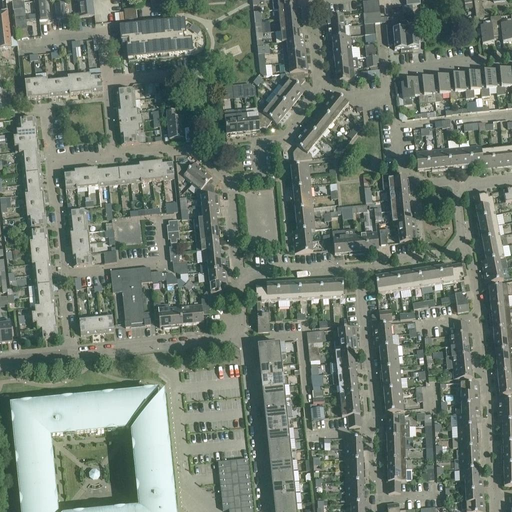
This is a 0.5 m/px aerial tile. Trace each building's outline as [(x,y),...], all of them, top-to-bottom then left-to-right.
[(12,1),(12,0),(1,0),(3,12),(0,12),(0,49),(11,48),(10,38),(6,3),(12,2),(12,1)] [(45,0),(37,0),(37,4),(38,12),(39,22),(47,21),(45,1),(45,0)] [(298,6),(297,0),(284,0),(277,1),(278,12),(296,10),(296,6),(298,6)] [(463,0),(465,9),(474,8),(474,7),(473,0),(463,0)] [(473,0),(474,7),(474,8),(476,21),(483,20),(481,2),(493,1),(493,5),(505,3),(505,0),(473,0)] [(76,15),(77,19),(94,17),(93,1),(78,3),(79,15),(76,15)] [(378,1),(362,3),(364,15),(367,15),(380,13),(378,1)] [(55,5),(56,21),(65,20),(64,4),(55,5)] [(123,11),(124,21),(140,19),(139,9),(136,10),(123,11)] [(28,40),(27,30),(24,10),(13,11),(16,38),(17,41),(28,40)] [(297,20),(296,10),(278,12),(279,22),(297,20)] [(368,26),(374,25),(381,24),(380,19),(380,13),(367,15),(368,26)] [(511,25),(501,26),(502,37),(503,44),(511,42),(511,16),(510,17),(511,25)] [(326,30),(344,28),(343,17),(325,19),(326,30)] [(501,26),(500,18),(490,19),(491,27),(480,28),(481,36),(482,46),(493,45),(493,38),(502,37),(501,26)] [(298,31),(297,20),(279,22),(280,33),(298,31)] [(185,21),(119,28),(121,42),(128,42),(129,46),(126,46),(128,61),(193,54),(191,39),(184,40),(184,36),(186,36),(185,21)] [(406,53),(412,52),(412,50),(418,49),(418,44),(423,43),(423,44),(424,44),(422,24),(415,24),(415,28),(408,29),(407,22),(403,23),(406,53)] [(403,23),(400,23),(400,30),(393,31),(392,27),(386,27),(388,47),(389,47),(393,46),(393,47),(394,47),(394,51),(401,51),(401,53),(400,53),(401,54),(406,53),(403,23)] [(374,25),(368,26),(364,26),(365,37),(367,37),(375,36),(374,25)] [(344,28),(326,30),(327,41),(332,41),(345,39),(344,28)] [(299,41),(298,31),(280,33),(281,44),(287,43),(299,42),(299,41)] [(376,43),(375,36),(367,37),(368,48),(374,47),(374,43),(376,43)] [(345,39),(332,41),(333,51),(351,49),(350,38),(345,39)] [(304,41),(299,41),(299,42),(287,43),(288,53),(305,52),(304,41)] [(352,60),(351,49),(333,51),(334,62),(352,60)] [(305,52),(288,53),(289,65),(306,63),(305,52)] [(370,69),(377,69),(376,64),(378,64),(378,57),(366,58),(367,65),(368,70),(370,69)] [(352,60),(334,62),(334,65),(332,65),(333,73),(353,71),(352,60)] [(306,63),(289,65),(284,65),(285,75),(286,75),(286,78),(299,87),(301,85),(302,85),(305,82),(304,74),(307,74),(306,63)] [(377,69),(370,69),(371,73),(367,74),(368,80),(380,79),(379,72),(377,72),(377,69)] [(500,77),(495,78),(496,89),(497,97),(505,96),(504,88),(511,88),(511,87),(510,76),(511,76),(510,70),(499,71),(500,77)] [(353,71),(333,73),(334,80),(336,80),(336,84),(354,82),(353,71)] [(484,79),(480,79),(479,80),(481,91),(480,91),(481,99),(489,98),(488,90),(496,89),(495,78),(494,71),(483,72),(484,79)] [(469,81),(464,81),(465,93),(466,101),(474,100),(473,92),(480,91),(481,91),(479,80),(480,79),(479,73),(468,74),(469,81)] [(90,76),(92,94),(102,93),(101,75),(90,76)] [(453,82),(449,83),(448,83),(449,94),(450,102),(458,101),(457,93),(465,93),(464,81),(464,75),(452,76),(453,82)] [(92,94),(90,76),(79,77),(81,95),(92,94)] [(438,84),(433,84),(433,85),(435,104),(443,103),(442,95),(449,94),(448,83),(449,83),(448,76),(437,78),(438,84)] [(81,95),(79,77),(68,78),(70,96),(81,95)] [(68,78),(57,79),(59,97),(70,96),(68,78)] [(299,87),(286,78),(287,80),(290,82),(284,89),(298,100),(304,92),(299,87)] [(422,86),(418,86),(417,86),(419,98),(418,98),(419,106),(435,104),(433,85),(433,84),(433,78),(421,79),(422,86)] [(59,97),(57,79),(46,80),(48,98),(59,97)] [(48,98),(46,80),(35,81),(37,99),(48,98)] [(403,107),(412,107),(411,99),(418,98),(419,98),(417,86),(418,86),(417,80),(406,81),(406,84),(401,85),(403,107)] [(37,99),(35,81),(25,82),(26,101),(37,99)] [(298,100),(284,89),(277,98),(291,109),(298,100)] [(117,103),(135,101),(134,90),(116,92),(117,103)] [(334,94),(327,102),(341,114),(349,105),(334,94)] [(291,109),(277,98),(270,106),(284,117),(291,109)] [(135,101),(117,103),(118,114),(136,112),(136,111),(135,101)] [(341,114),(327,102),(321,110),(335,122),(341,114)] [(284,117),(270,106),(265,113),(262,111),(257,111),(257,115),(259,129),(267,129),(270,125),(269,124),(271,122),(277,126),(284,117)] [(321,110),(314,119),(328,131),(335,122),(321,110)] [(138,111),(136,111),(136,112),(118,114),(119,124),(123,123),(123,124),(143,122),(142,117),(138,117),(138,111)] [(248,134),(247,116),(246,111),(235,112),(238,137),(245,136),(245,134),(248,134)] [(238,137),(235,112),(224,113),(226,136),(229,136),(230,138),(238,137)] [(183,138),(182,128),(181,119),(175,120),(175,113),(167,113),(169,140),(183,138)] [(257,115),(247,116),(248,134),(259,133),(259,129),(257,115)] [(16,132),(36,130),(35,119),(17,121),(18,131),(16,131),(16,132)] [(314,119),(307,127),(321,139),(328,131),(314,119)] [(143,122),(123,124),(123,125),(119,126),(120,136),(138,134),(140,134),(139,128),(143,127),(143,122)] [(490,132),(489,126),(485,127),(485,124),(478,125),(479,135),(486,135),(486,132),(490,132)] [(307,127),(300,136),(314,147),(321,139),(307,127)] [(36,130),(16,132),(17,138),(13,138),(14,143),(34,141),(33,140),(37,140),(36,130)] [(139,145),(138,134),(120,136),(121,147),(139,145)] [(314,147),(300,136),(293,144),(299,149),(296,152),(295,151),(293,154),(293,163),(312,161),(311,156),(309,154),(314,147)] [(34,142),(34,141),(14,143),(14,148),(17,147),(18,154),(38,152),(37,142),(34,142)] [(481,147),(470,148),(471,167),(482,166),(483,165),(481,152),(481,147)] [(470,148),(459,150),(460,168),(471,167),(470,148)] [(511,167),(511,148),(502,150),(504,168),(511,167)] [(459,150),(448,151),(450,169),(460,168),(459,150)] [(504,168),(502,150),(492,151),(493,169),(504,168)] [(450,169),(448,151),(437,152),(439,172),(447,171),(447,169),(450,169)] [(493,169),(492,151),(481,152),(483,165),(482,166),(482,170),(493,169)] [(38,152),(18,154),(20,154),(21,165),(40,163),(38,152)] [(437,152),(427,153),(428,171),(431,171),(431,172),(439,172),(437,152)] [(428,171),(427,153),(415,154),(417,172),(428,171)] [(161,163),(163,181),(174,180),(172,162),(161,163)] [(41,174),(40,163),(21,165),(22,175),(41,174)] [(161,163),(151,164),(152,182),(163,181),(161,163)] [(152,182),(151,164),(140,165),(142,184),(152,182)] [(192,186),(203,172),(194,165),(190,170),(187,168),(188,167),(184,164),(176,165),(178,184),(183,183),(185,180),(192,186)] [(142,184),(140,165),(129,167),(131,185),(142,184)] [(291,180),(310,178),(308,166),(290,168),(291,180)] [(131,185),(129,167),(118,168),(120,186),(131,185)] [(120,186),(118,168),(107,169),(109,187),(120,186)] [(107,169),(96,170),(98,188),(109,187),(107,169)] [(98,188),(96,170),(85,171),(87,189),(98,188)] [(87,189),(85,171),(74,172),(76,190),(87,189)] [(76,190),(74,172),(64,173),(65,191),(76,190)] [(212,179),(203,172),(192,186),(198,191),(196,194),(197,199),(200,199),(200,198),(215,197),(214,188),(211,186),(209,188),(207,185),(212,179)] [(42,184),(41,174),(22,175),(24,186),(42,184)] [(389,191),(409,189),(408,181),(406,181),(406,178),(388,180),(388,176),(382,177),(382,192),(389,191)] [(311,189),(310,178),(291,180),(293,190),(311,189)] [(42,184),(24,186),(25,197),(43,195),(42,184)] [(311,189),(293,190),(293,193),(291,193),(292,201),(312,199),(311,189)] [(409,197),(409,189),(389,191),(390,202),(408,200),(408,197),(409,197)] [(503,193),(497,194),(498,198),(503,197),(505,204),(511,202),(511,190),(503,193)] [(498,198),(497,194),(491,195),(473,198),(475,210),(493,206),(491,199),(498,198)] [(43,195),(25,197),(26,208),(44,206),(43,195)] [(218,196),(215,197),(200,198),(200,199),(201,209),(219,207),(218,196)] [(312,199),(292,201),(293,209),(294,209),(295,211),(313,210),(312,199)] [(409,211),(408,200),(390,202),(391,213),(409,211)] [(177,213),(176,204),(165,205),(166,215),(177,213)] [(44,206),(26,208),(27,219),(45,217),(44,206)] [(493,206),(475,210),(478,221),(495,217),(493,206)] [(221,218),(219,207),(201,209),(203,220),(216,219),(221,218)] [(313,210),(295,211),(296,222),(314,220),(313,210)] [(410,221),(409,211),(391,213),(392,224),(397,223),(410,221)] [(69,225),(87,223),(86,212),(68,214),(69,225)] [(45,217),(27,219),(15,220),(15,226),(28,224),(28,230),(46,228),(45,217)] [(495,217),(478,221),(478,223),(476,223),(478,231),(497,228),(495,217)] [(203,220),(198,220),(199,231),(217,229),(216,219),(203,220)] [(314,220),(296,222),(297,232),(292,233),(292,234),(315,231),(314,220)] [(415,221),(410,221),(397,223),(398,234),(416,232),(415,221)] [(167,234),(179,233),(177,222),(168,223),(169,227),(167,227),(167,234)] [(88,233),(87,223),(69,225),(70,235),(88,233)] [(497,228),(478,231),(479,239),(481,238),(482,242),(499,238),(497,228)] [(217,229),(199,231),(200,242),(220,240),(219,232),(217,232),(217,229)] [(30,244),(48,242),(47,231),(28,233),(30,244)] [(315,231),(292,234),(293,244),(311,243),(310,232),(315,232),(315,231)] [(417,243),(416,232),(398,234),(399,245),(417,243)] [(88,233),(70,235),(71,246),(89,244),(88,233)] [(179,233),(167,234),(168,241),(170,241),(170,245),(177,244),(177,241),(179,240),(179,233)] [(376,234),(365,235),(367,253),(378,252),(376,234)] [(367,253),(365,235),(355,236),(357,256),(364,255),(364,253),(367,253)] [(387,235),(380,236),(381,247),(387,246),(386,239),(388,239),(387,235)] [(355,236),(344,237),(345,255),(348,255),(349,257),(357,256),(355,236)] [(345,255),(344,237),(333,238),(334,256),(345,255)] [(499,238),(482,242),(484,253),(501,249),(499,238)] [(220,240),(200,242),(201,253),(219,251),(219,248),(221,248),(220,240)] [(48,242),(30,244),(31,255),(49,253),(48,242)] [(312,253),(311,243),(293,244),(294,255),(312,253)] [(89,244),(71,246),(72,257),(91,255),(89,244)] [(501,249),(484,253),(486,262),(481,263),(481,264),(503,259),(501,249)] [(219,251),(201,253),(202,264),(207,263),(220,262),(220,261),(219,251)] [(50,264),(49,253),(31,255),(32,266),(50,264)] [(91,255),(72,257),(73,268),(92,266),(91,255)] [(178,255),(170,256),(170,263),(172,263),(173,267),(187,265),(187,264),(179,265),(178,255)] [(503,260),(503,259),(481,264),(483,274),(501,271),(499,261),(503,260)] [(225,261),(220,261),(220,262),(207,263),(208,274),(226,272),(225,261)] [(51,274),(50,264),(32,266),(33,276),(51,274)] [(187,265),(173,267),(173,273),(180,276),(188,275),(187,265)] [(461,265),(449,267),(452,285),(460,283),(461,289),(464,289),(464,283),(461,265)] [(452,285),(449,267),(439,268),(442,286),(452,285)] [(439,268),(428,270),(431,288),(442,286),(439,268)] [(151,284),(150,274),(150,269),(110,273),(113,295),(122,294),(126,329),(131,329),(130,324),(134,324),(134,325),(145,324),(145,327),(150,327),(149,314),(144,315),(143,305),(145,305),(145,300),(143,300),(141,285),(151,284)] [(420,290),(418,272),(415,272),(415,270),(407,272),(410,291),(420,290)] [(428,270),(418,272),(420,290),(431,288),(428,270)] [(501,271),(483,274),(485,285),(503,282),(501,271)] [(226,272),(208,274),(204,274),(205,285),(209,285),(227,283),(226,272)] [(410,291),(407,272),(399,273),(400,274),(396,275),(399,293),(410,291)] [(161,273),(150,274),(151,284),(156,283),(156,282),(162,282),(166,281),(165,275),(162,276),(161,273)] [(52,285),(51,274),(33,276),(34,287),(52,285)] [(165,275),(166,281),(166,287),(177,285),(177,281),(171,275),(165,275)] [(396,275),(386,277),(389,294),(399,293),(396,275)] [(389,294),(386,277),(375,278),(378,296),(389,294)] [(302,284),(299,284),(300,302),(311,301),(310,281),(302,282),(302,284)] [(321,301),(320,283),(318,283),(317,281),(310,281),(311,301),(321,301)] [(332,300),(331,282),(320,283),(321,301),(332,300)] [(331,282),(332,300),(343,300),(343,282),(331,282)] [(227,283),(209,285),(210,296),(228,294),(227,283)] [(289,302),(288,284),(277,285),(278,303),(289,302)] [(299,284),(288,284),(289,302),(300,302),(299,284)] [(53,296),(52,285),(34,287),(35,298),(53,296)] [(266,285),(255,286),(256,297),(256,304),(257,304),(257,310),(260,310),(260,304),(267,303),(266,285)] [(277,285),(266,285),(267,303),(278,303),(277,285)] [(490,300),(507,298),(506,287),(488,288),(490,300)] [(464,289),(461,289),(462,296),(454,297),(457,314),(469,313),(466,295),(465,295),(464,289)] [(53,296),(35,298),(36,308),(34,308),(34,309),(54,307),(53,296)] [(507,298),(490,300),(491,310),(508,308),(507,298)] [(171,330),(169,309),(168,306),(161,307),(160,304),(153,305),(155,322),(159,321),(159,329),(163,329),(163,330),(171,330)] [(201,306),(190,307),(192,326),(203,325),(201,306)] [(54,307),(34,309),(35,314),(32,315),(32,320),(52,318),(52,317),(55,316),(54,307)] [(192,326),(190,307),(180,308),(181,327),(192,326)] [(180,308),(169,309),(171,330),(179,329),(178,327),(181,327),(180,308)] [(508,308),(491,310),(491,313),(489,314),(490,321),(509,319),(508,308)] [(260,316),(260,310),(257,310),(257,316),(257,322),(258,334),(269,334),(269,323),(269,320),(269,316),(260,316)] [(380,324),(392,323),(391,313),(379,314),(380,324)] [(112,316),(100,317),(102,335),(114,334),(112,316)] [(100,317),(95,317),(90,318),(91,336),(102,335),(100,317)] [(52,319),(52,318),(32,320),(33,331),(39,331),(57,329),(56,319),(52,319)] [(91,336),(90,318),(79,319),(81,337),(91,336)] [(510,330),(509,319),(490,321),(491,329),(492,329),(493,332),(510,330)] [(0,330),(1,344),(12,343),(10,325),(0,326),(0,330)] [(373,339),(391,337),(390,326),(372,328),(373,339)] [(58,339),(57,329),(39,331),(40,341),(58,339)] [(339,342),(357,341),(355,329),(338,331),(339,342)] [(510,330),(493,332),(494,342),(511,341),(510,330)] [(409,335),(410,339),(411,346),(422,345),(421,334),(416,334),(409,335)] [(467,335),(455,337),(449,337),(450,349),(470,347),(469,339),(467,339),(467,335)] [(392,348),(391,337),(373,339),(374,350),(379,349),(392,348)] [(511,340),(511,341),(494,342),(495,354),(511,352),(511,340)] [(357,341),(339,342),(340,353),(353,352),(358,352),(357,341)] [(320,344),(314,345),(308,346),(309,356),(316,355),(316,349),(320,349),(320,344)] [(258,358),(286,356),(286,355),(280,356),(279,345),(268,346),(257,347),(258,358)] [(397,347),(392,348),(379,349),(380,360),(398,358),(397,347)] [(471,354),(470,347),(450,349),(451,360),(469,358),(469,354),(471,354)] [(353,352),(340,353),(335,353),(336,365),(354,363),(353,352)] [(511,352),(495,354),(495,357),(493,357),(494,365),(511,362),(511,352)] [(317,367),(316,355),(309,356),(309,363),(310,363),(311,368),(317,367)] [(286,356),(258,358),(259,369),(282,367),(280,356),(286,356)] [(399,369),(398,358),(380,360),(381,371),(399,369)] [(469,358),(451,360),(447,360),(448,371),(452,370),(470,368),(469,358)] [(511,374),(511,362),(494,365),(495,372),(497,372),(497,376),(511,374)] [(354,363),(336,365),(330,366),(331,376),(337,375),(355,374),(354,363)] [(282,367),(259,369),(260,380),(288,377),(283,377),(282,367)] [(317,367),(311,368),(311,370),(310,370),(311,378),(312,377),(312,378),(318,377),(317,367)] [(471,379),(470,368),(452,370),(453,381),(471,379)] [(399,369),(381,371),(381,373),(379,374),(380,382),(400,380),(399,369)] [(355,374),(337,375),(338,386),(356,385),(355,374)] [(511,374),(497,376),(498,386),(511,384),(511,374)] [(288,377),(260,380),(261,391),(284,388),(283,378),(288,377)] [(400,380),(380,382),(381,389),(383,389),(383,392),(401,391),(400,380)] [(460,396),(478,395),(478,384),(460,385),(460,396)] [(511,395),(511,384),(498,386),(499,397),(511,395)] [(356,385),(338,386),(339,397),(357,395),(356,385)] [(284,388),(261,391),(263,401),(290,398),(285,399),(284,388)] [(320,388),(313,389),(313,392),(312,392),(313,399),(313,400),(321,399),(320,388)] [(402,402),(401,391),(383,392),(384,404),(402,402)] [(172,511),(172,510),(173,510),(164,417),(162,397),(154,406),(151,403),(155,397),(158,394),(12,408),(22,511),(172,511)] [(358,398),(357,395),(339,397),(340,407),(360,405),(359,397),(358,398)] [(479,406),(478,395),(460,396),(461,407),(479,406)] [(290,398),(263,401),(264,412),(286,410),(285,399),(290,399),(290,398)] [(321,399),(313,400),(313,406),(310,406),(310,410),(317,410),(322,409),(321,399)] [(497,412),(511,411),(511,400),(497,401),(497,412)] [(403,412),(402,402),(384,404),(385,414),(403,412)] [(360,405),(340,407),(342,418),(348,418),(348,424),(360,423),(359,413),(361,413),(360,405)] [(480,417),(479,406),(461,407),(461,417),(475,416),(475,417),(480,417)] [(287,420),(286,410),(264,412),(265,423),(292,420),(287,420)] [(511,411),(497,412),(497,424),(502,423),(511,422),(511,411)] [(475,416),(461,417),(457,417),(457,429),(475,428),(475,417),(475,416)] [(386,429),(404,429),(409,428),(409,422),(404,422),(404,417),(386,418),(386,429)] [(292,420),(265,423),(266,434),(288,431),(287,421),(292,420)] [(511,422),(502,423),(502,434),(511,433),(511,422)] [(475,428),(457,429),(458,439),(478,438),(477,430),(475,430),(475,428)] [(405,440),(404,429),(386,429),(386,440),(405,440)] [(289,442),(288,431),(266,434),(267,444),(295,441),(289,442)] [(511,433),(502,434),(503,445),(511,444),(511,433)] [(478,446),(478,438),(458,439),(459,450),(476,449),(476,446),(478,446)] [(344,452),(362,451),(362,440),(344,440),(344,452)] [(405,440),(386,440),(386,443),(385,443),(385,451),(405,450),(405,440)] [(295,441),(267,444),(268,455),(290,453),(289,442),(295,442),(295,441)] [(511,444),(503,445),(503,447),(501,448),(501,456),(511,455),(511,444)] [(477,460),(476,449),(459,450),(459,461),(477,460)] [(405,450),(385,451),(385,459),(387,459),(387,461),(405,461),(405,450)] [(362,451),(344,452),(344,462),(363,462),(362,451)] [(291,463),(290,453),(268,455),(269,466),(297,463),(291,463)] [(511,465),(511,455),(501,456),(501,463),(503,463),(503,466),(511,465)] [(477,471),(477,460),(459,461),(460,472),(477,471)] [(219,464),(223,511),(254,511),(249,461),(219,464)] [(405,461),(387,461),(387,472),(406,472),(405,461)] [(363,462),(344,462),(345,473),(365,472),(364,464),(363,465),(363,462)] [(297,463),(269,466),(270,477),(293,474),(292,464),(297,463)] [(511,476),(511,465),(503,466),(504,477),(511,476)] [(412,471),(406,472),(387,472),(388,484),(400,483),(412,483),(412,471)] [(478,481),(477,471),(460,472),(460,483),(465,483),(478,482),(478,481)] [(365,472),(345,473),(345,484),(363,484),(363,480),(365,480),(365,472)] [(293,474),(270,477),(272,487),(299,484),(294,485),(293,474)] [(478,482),(465,483),(465,493),(483,492),(483,481),(478,481),(478,482)] [(299,485),(299,484),(272,487),(273,498),(295,496),(294,485),(299,485)] [(363,494),(363,484),(345,484),(345,495),(363,494)] [(484,503),(483,492),(465,493),(466,504),(484,503)] [(364,505),(363,494),(345,495),(346,506),(351,506),(351,505),(364,505)] [(295,496),(273,498),(274,509),(301,506),(296,506),(295,496)] [(484,511),(484,503),(466,504),(466,511),(484,511)]
